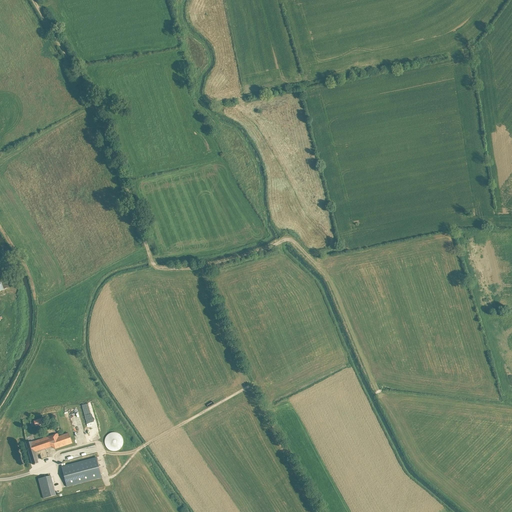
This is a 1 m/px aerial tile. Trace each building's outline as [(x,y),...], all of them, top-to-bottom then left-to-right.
[(0,292),(9,289),(0,263),(0,292)] [(41,418),(33,420),(34,426),(43,424),(41,418)] [(107,436),(106,437),(105,440),(105,442),(105,444),(106,447),(107,449),(110,450),(111,451),(114,451),(116,451),(118,450),(120,449),(121,447),(122,445),(123,443),(123,441),(123,439),(122,437),(121,436),(119,434),(117,433),(115,432),(113,433),(110,433),(108,434),(107,436)] [(55,449),(72,443),(69,433),(58,437),(57,434),(34,441),(32,442),(26,443),(33,465),(38,463),(36,456),(40,454),(42,459),(48,457),(45,449),(51,446),(54,445),(55,449)] [(61,466),(67,487),(102,478),(96,457),(61,466)] [(38,479),(44,499),(56,495),(51,476),(38,479)]
